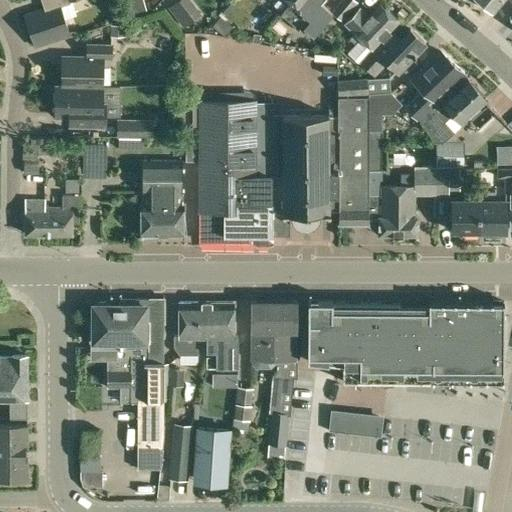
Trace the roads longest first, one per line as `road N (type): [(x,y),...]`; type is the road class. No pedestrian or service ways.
road 1 (tertiary): [(59,275),(511,274)]
road 2 (residential): [(15,274),(20,41),(0,0)]
road 3 (tertiary): [(75,508),(58,479),(59,275)]
